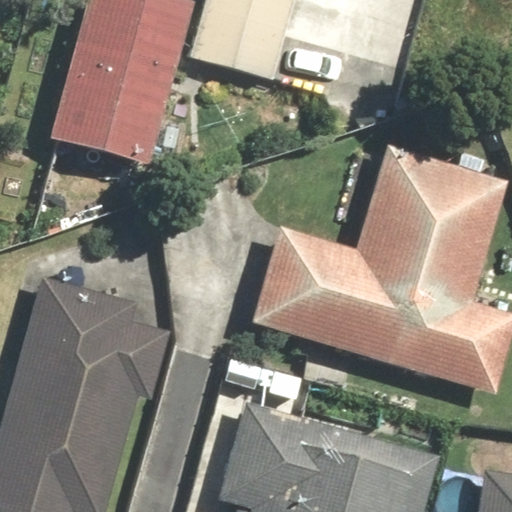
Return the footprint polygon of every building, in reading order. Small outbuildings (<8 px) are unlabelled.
[(175,10),(142,0),(77,0),(35,145),(127,173),(175,10)] [(293,0),(204,0),(189,58),(271,81),(293,0)] [(260,241),(236,324),(488,397),(511,314),(511,313),(464,299),(497,190),(373,152),(339,263),(260,241)] [(118,331),(124,309),(32,282),(0,391),(0,511),(98,511),(149,340),(118,331)] [(412,511),(425,466),(249,418),(257,386),(216,375),(179,511),(412,511)] [(511,511),(511,481),(468,478),(465,511),(511,511)]
